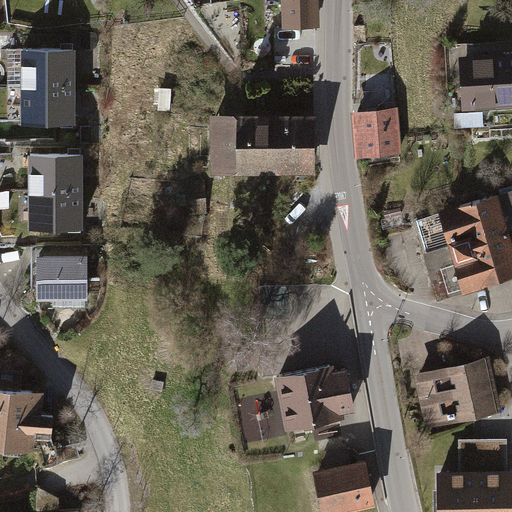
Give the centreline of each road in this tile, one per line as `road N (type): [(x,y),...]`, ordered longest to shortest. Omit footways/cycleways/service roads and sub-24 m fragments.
road 1 (tertiary): [(339,0),(340,128),(365,300)]
road 2 (residential): [(0,303),(91,411),(107,445),(119,511)]
road 3 (tertiary): [(365,300),(405,511)]
road 4 (tertiary): [(365,300),(463,328),(510,332)]
